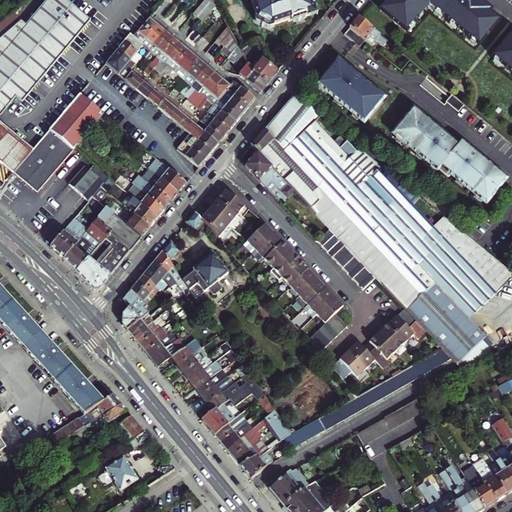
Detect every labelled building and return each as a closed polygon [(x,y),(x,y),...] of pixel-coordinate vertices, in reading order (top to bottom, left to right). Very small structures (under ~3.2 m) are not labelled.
[(47,0),(27,25),(12,13),(9,15),(0,23),(0,22),(0,113),(16,95),(23,100),(91,19),(68,0),(47,0)] [(10,0),(8,0),(1,6),(9,15),(12,13),(17,8),(10,0)] [(216,5),(212,0),(206,0),(198,10),(206,17),(216,5)] [(285,26),(307,20),(305,14),(308,13),(305,5),(303,0),(239,0),(240,1),(241,0),(244,0),(252,23),(265,30),(285,24),(285,26)] [(382,0),(376,8),(401,28),(422,3),(431,6),(480,46),(499,23),(488,14),(489,12),(475,0),(382,0)] [(0,22),(0,23),(9,15),(1,6),(0,4),(0,22)] [(345,26),(355,35),(367,44),(372,39),(379,45),(382,40),(353,16),(349,22),(345,26)] [(141,34),(145,38),(158,23),(154,20),(151,18),(137,34),(139,36),(141,34)] [(158,23),(145,38),(151,43),(149,45),(152,47),(166,30),(162,26),(158,23)] [(345,26),(340,33),(350,41),(355,35),(345,26)] [(235,51),(239,46),(234,37),(229,27),(220,37),(235,51)] [(156,47),(162,52),(174,37),(170,33),(166,30),(152,47),(154,49),(156,47)] [(131,34),(125,42),(137,52),(140,48),(144,44),(131,34)] [(168,60),(182,44),(178,40),(174,37),(162,52),(167,57),(166,59),(168,60)] [(511,37),(495,58),(511,72),(511,37)] [(137,52),(125,42),(120,48),(132,59),(134,56),(137,52)] [(171,60),(177,64),(189,50),(186,47),(182,44),(168,60),(170,62),(171,60)] [(269,64),(263,58),(257,53),(251,44),(242,50),(245,55),(249,64),(254,73),(267,83),(272,77),(278,71),(269,64)] [(242,59),(245,55),(242,50),(239,46),(235,51),(229,58),(237,65),(242,59)] [(129,62),(132,59),(120,48),(114,55),(126,66),(129,62)] [(189,50),(177,64),(179,67),(192,52),(191,51),(189,50)] [(133,71),(144,58),(137,52),(134,56),(132,59),(129,62),(126,66),(123,69),(119,74),(126,80),(133,71)] [(192,52),(179,67),(178,69),(180,71),(182,69),(188,73),(200,59),(196,55),(192,52)] [(126,66),(114,55),(107,64),(119,74),(123,69),(126,66)] [(275,56),(269,64),(278,71),(284,64),(275,56)] [(200,59),(188,73),(194,78),(192,81),(195,83),(209,66),(205,63),(200,59)] [(334,60),(315,83),(359,120),(378,96),(357,79),(359,76),(346,65),(343,68),(334,60)] [(254,73),(249,64),(249,65),(239,77),(259,93),(263,88),(267,83),(254,73)] [(209,66),(195,83),(196,84),(198,82),(204,87),(217,72),(213,69),(209,66)] [(196,89),(172,68),(165,76),(190,96),(196,89)] [(136,88),(143,80),(138,76),(133,71),(126,80),(136,88)] [(210,96),(224,79),(220,75),(217,72),(204,87),(209,91),(207,93),(210,96)] [(219,100),(226,91),(228,89),(232,85),(228,82),(224,79),(210,96),(212,97),(213,95),(219,100)] [(143,80),(136,88),(147,98),(154,89),(149,85),(143,80)] [(231,91),(236,95),(248,106),(252,102),(255,98),(235,80),(232,85),(228,89),(231,91)] [(154,89),(147,98),(158,107),(166,98),(160,93),(154,89)] [(209,99),(196,89),(190,96),(189,97),(202,108),(203,107),(209,99)] [(73,144),(100,110),(81,94),(53,127),(73,144)] [(480,340),(484,336),(467,318),(510,277),(509,269),(476,243),(466,252),(437,221),(430,228),(374,169),(371,172),(339,147),(336,150),(311,123),(317,116),(290,94),(266,123),(246,147),(252,153),(294,198),(325,230),(330,235),(336,241),(341,247),(346,252),(351,257),(356,263),(361,268),(366,273),(372,279),(401,310),(412,321),(453,365),(480,340)] [(248,106),(236,95),(229,103),(241,114),(245,110),(248,106)] [(166,98),(158,107),(172,118),(179,109),(172,104),(166,98)] [(229,103),(223,111),(235,122),(238,118),(241,114),(229,103)] [(215,105),(208,113),(211,115),(218,107),(215,105)] [(432,124),(410,106),(392,130),(436,166),(439,162),(484,199),(503,175),(482,158),(484,155),(471,145),(469,148),(458,139),(456,142),(445,133),(448,130),(435,120),(432,124)] [(211,115),(205,123),(209,127),(216,119),(223,111),(218,107),(211,115)] [(172,118),(179,124),(185,129),(192,120),(185,115),(179,109),(172,118)] [(223,111),(216,119),(229,130),(232,126),(235,122),(223,111)] [(205,123),(211,115),(208,113),(202,120),(205,123)] [(216,119),(209,127),(222,138),(225,134),(229,130),(216,119)] [(0,139),(9,128),(2,122),(0,120),(0,139)] [(198,126),(192,120),(185,129),(191,134),(198,140),(205,131),(198,126)] [(77,147),(73,144),(53,127),(52,129),(35,149),(15,173),(26,183),(29,185),(38,193),(77,147)] [(222,138),(209,127),(207,129),(205,131),(218,142),(220,140),(222,138)] [(0,139),(0,160),(15,173),(35,149),(9,128),(0,139)] [(218,142),(205,131),(198,140),(211,151),(215,147),(218,142)] [(211,151),(198,140),(192,147),(205,158),(208,155),(211,151)] [(187,143),(185,141),(179,148),(183,151),(189,144),(187,143)] [(205,158),(192,147),(186,154),(199,166),(202,162),(205,158)] [(246,160),(241,166),(274,201),(279,195),(285,201),(286,199),(289,203),(294,198),(252,153),(246,160)] [(186,181),(158,159),(150,169),(177,193),(181,187),(186,181)] [(110,176),(95,163),(90,170),(84,165),(68,183),(79,192),(89,200),(93,195),(102,185),(110,176)] [(177,193),(150,169),(142,177),(170,201),(174,196),(177,193)] [(167,205),(170,201),(142,177),(140,175),(134,183),(135,184),(164,208),(167,205)] [(102,185),(106,188),(114,179),(110,176),(102,185)] [(164,208),(135,184),(129,192),(130,193),(157,217),(161,212),(164,208)] [(106,188),(102,185),(93,195),(102,202),(110,192),(106,188)] [(242,207),(223,191),(219,196),(215,201),(234,216),(242,207)] [(130,193),(122,202),(134,212),(150,226),(153,221),(157,217),(130,193)] [(234,216),(215,201),(210,206),(206,211),(225,227),(234,216)] [(100,242),(108,232),(111,228),(105,224),(109,218),(114,213),(106,206),(98,215),(89,227),(81,236),(95,248),(100,242)] [(238,220),(246,211),(242,207),(234,216),(238,220)] [(197,221),(198,223),(214,240),(225,227),(206,211),(202,216),(197,221)] [(126,223),(141,236),(150,226),(134,212),(126,223)] [(105,224),(111,228),(108,232),(125,246),(130,250),(135,243),(141,236),(126,223),(114,213),(109,218),(105,224)] [(190,233),(198,223),(197,221),(190,214),(183,223),(190,233)] [(79,239),(81,236),(89,227),(77,216),(52,246),(58,252),(64,258),(74,245),(79,239)] [(229,230),(238,220),(234,216),(225,227),(229,230)] [(266,230),(262,225),(253,233),(244,242),(252,251),(270,234),(266,230)] [(218,244),(229,230),(225,227),(214,240),(218,244)] [(318,247),(330,235),(325,230),(313,241),(318,247)] [(108,232),(100,242),(95,248),(77,271),(86,282),(93,289),(98,288),(130,250),(125,246),(108,232)] [(252,251),(261,260),(279,243),(275,239),(270,234),(252,251)] [(324,253),(336,241),(330,235),(318,247),(324,253)] [(87,247),(83,253),(74,245),(64,258),(70,264),(77,271),(95,248),(81,236),(79,239),(87,247)] [(329,258),(341,247),(336,241),(324,253),(329,258)] [(174,252),(166,243),(158,252),(166,262),(174,252)] [(279,243),(261,260),(270,269),(288,252),(283,248),(279,243)] [(334,263),(346,252),(341,247),(329,258),(334,263)] [(173,273),(166,262),(158,252),(155,257),(151,262),(162,272),(164,274),(167,272),(169,275),(173,273)] [(293,258),(288,252),(270,269),(279,278),(296,262),(293,258)] [(351,257),(346,252),(334,263),(339,269),(351,257)] [(225,275),(208,256),(199,264),(190,272),(191,274),(188,277),(200,293),(204,289),(206,291),(225,275)] [(356,263),(351,257),(339,269),(344,274),(356,263)] [(148,265),(145,269),(156,279),(162,272),(151,262),(148,265)] [(296,262),(279,278),(288,288),(305,271),(301,266),(296,262)] [(349,279),(361,268),(356,263),(344,274),(349,279)] [(354,284),(366,273),(361,268),(349,279),(354,284)] [(142,272),(139,276),(152,288),(154,286),(156,288),(162,283),(156,279),(145,269),(142,272)] [(296,297),(314,280),(310,276),(305,271),(288,288),(296,297)] [(366,273),(354,284),(360,290),(372,279),(366,273)] [(152,288),(139,276),(136,279),(132,283),(146,295),(152,288)] [(318,284),(314,280),(296,297),(293,301),(301,309),(305,306),(322,289),(318,284)] [(146,295),(132,283),(130,286),(126,291),(139,304),(146,295)] [(0,319),(30,352),(87,415),(104,403),(88,385),(62,357),(45,338),(26,318),(0,290),(0,289),(0,319)] [(313,315),(331,298),(327,294),(322,289),(305,306),(313,315)] [(130,310),(134,305),(137,307),(139,304),(126,291),(124,294),(120,298),(127,306),(130,310)] [(172,303),(167,296),(161,302),(166,308),(172,303)] [(326,321),(332,315),(339,309),(340,308),(335,302),(331,298),(313,315),(323,325),(326,321)] [(178,310),(172,303),(166,308),(172,316),(172,315),(178,310)] [(130,310),(127,306),(116,318),(116,323),(119,327),(123,331),(137,319),(138,320),(141,318),(140,316),(143,313),(137,307),(134,305),(130,310)] [(185,318),(178,310),(172,315),(177,320),(179,323),(185,318)] [(392,318),(384,326),(401,343),(410,335),(404,329),(412,321),(401,310),(392,318)] [(343,328),(339,323),(332,315),(326,321),(338,333),(341,330),(343,328)] [(137,319),(123,331),(126,335),(129,338),(146,324),(141,318),(138,320),(137,319)] [(152,319),(146,324),(129,338),(132,342),(135,346),(158,327),(152,319)] [(338,333),(326,321),(323,325),(321,326),(333,338),(338,333)] [(160,326),(158,327),(135,346),(138,350),(142,354),(163,336),(166,333),(160,326)] [(316,332),(327,344),(333,338),(321,326),(316,332)] [(401,343),(384,326),(380,330),(375,335),(392,352),(401,343)] [(316,332),(311,336),(323,349),(327,344),(316,332)] [(360,349),(370,360),(376,354),(384,361),(392,352),(375,335),(369,341),(360,349)] [(148,361),(169,343),(163,336),(142,354),(145,357),(148,361)] [(323,349),(311,336),(305,342),(317,355),(323,349)] [(181,347),(175,338),(169,343),(148,361),(150,364),(153,367),(160,362),(167,357),(181,347)] [(170,362),(173,366),(197,346),(191,339),(181,347),(167,357),(170,362)] [(226,347),(221,339),(215,344),(220,351),(226,347)] [(480,340),(453,365),(460,372),(487,347),(480,340)] [(370,360),(360,349),(354,343),(349,347),(345,352),(362,369),(371,361),(370,360)] [(176,369),(178,373),(203,353),(197,346),(173,366),(176,369)] [(230,352),(226,347),(220,351),(224,357),(230,352)] [(438,350),(290,437),(280,442),(287,453),(321,433),(322,434),(445,362),(438,350)] [(328,367),(339,379),(348,371),(354,377),(362,369),(345,352),(337,359),(328,367)] [(181,376),(184,380),(209,361),(203,353),(178,373),(181,376)] [(209,361),(184,380),(187,384),(191,388),(218,367),(211,359),(209,361)] [(237,377),(243,371),(237,363),(231,369),(237,377)] [(218,367),(191,388),(193,392),(197,396),(223,374),(218,367)] [(229,382),(202,404),(206,408),(209,412),(219,404),(249,380),(243,371),(237,377),(229,382)] [(223,374),(197,396),(199,400),(202,404),(229,382),(223,374)] [(483,394),(471,401),(503,448),(507,454),(511,461),(511,448),(502,434),(508,430),(483,394)] [(79,420),(53,436),(58,444),(92,420),(95,423),(122,406),(118,401),(114,396),(104,403),(87,415),(79,420)] [(351,434),(359,447),(420,411),(412,399),(351,434)] [(219,404),(209,412),(198,421),(206,430),(211,436),(232,419),(219,404)] [(89,432),(92,435),(127,412),(124,409),(122,406),(95,423),(91,426),(93,429),(89,432)] [(249,429),(252,433),(264,424),(276,440),(279,443),(280,442),(290,437),(272,411),(249,429)] [(129,445),(144,433),(138,425),(131,417),(109,433),(122,449),(129,445)] [(232,419),(211,436),(214,440),(217,444),(238,427),(240,425),(234,417),(232,419)] [(72,435),(76,441),(89,432),(93,429),(91,426),(89,424),(72,435)] [(238,427),(217,444),(220,447),(223,451),(246,432),(243,429),(239,432),(237,431),(239,429),(238,427)] [(246,432),(223,451),(225,454),(229,458),(255,437),(252,433),(249,429),(246,432)] [(110,447),(115,453),(122,449),(109,433),(103,437),(110,447)] [(150,440),(144,433),(129,445),(131,449),(133,449),(140,445),(140,446),(150,440)] [(255,437),(229,458),(232,461),(232,462),(236,466),(250,456),(264,447),(255,437)] [(264,452),(279,443),(276,440),(264,447),(250,456),(236,466),(238,469),(251,459),(264,452)] [(84,473),(115,453),(110,447),(98,455),(94,449),(84,455),(81,450),(72,456),(78,464),(84,473)] [(500,459),(507,454),(503,448),(493,455),(495,459),(498,457),(500,459)] [(503,468),(502,469),(495,459),(493,455),(489,449),(483,453),(490,464),(485,467),(502,494),(507,490),(511,487),(506,479),(509,477),(503,468)] [(270,460),(264,452),(251,459),(238,469),(243,474),(247,479),(253,474),(270,460)] [(495,459),(502,469),(503,468),(509,477),(506,479),(511,487),(511,461),(507,454),(500,459),(498,457),(495,459)] [(467,462),(469,465),(492,501),(497,497),(502,494),(485,467),(477,455),(467,462)] [(66,472),(78,464),(72,456),(60,464),(54,468),(66,485),(72,481),(66,472)] [(108,471),(98,477),(112,498),(138,481),(123,459),(107,470),(108,471)] [(170,463),(160,471),(165,477),(175,470),(170,463)] [(492,501),(469,465),(458,472),(461,476),(481,508),(486,504),(492,501)] [(446,467),(441,470),(468,511),(474,511),(476,511),(481,508),(461,476),(455,480),(446,467)] [(279,505),(302,487),(305,485),(292,468),(289,471),(287,469),(281,473),(282,475),(266,489),(272,496),(279,505)] [(468,511),(441,470),(436,473),(448,492),(443,495),(454,511),(468,511)] [(406,484),(402,478),(397,482),(401,487),(406,484)] [(302,487),(279,505),(280,506),(278,508),(281,511),(319,511),(330,503),(312,481),(305,485),(302,487)] [(423,509),(424,511),(439,511),(424,488),(421,484),(416,487),(428,506),(423,509)] [(363,485),(354,491),(358,497),(367,491),(363,485)] [(454,511),(443,495),(442,494),(437,497),(429,485),(424,488),(439,511),(454,511)] [(348,511),(355,507),(351,503),(340,511),(348,511)]
